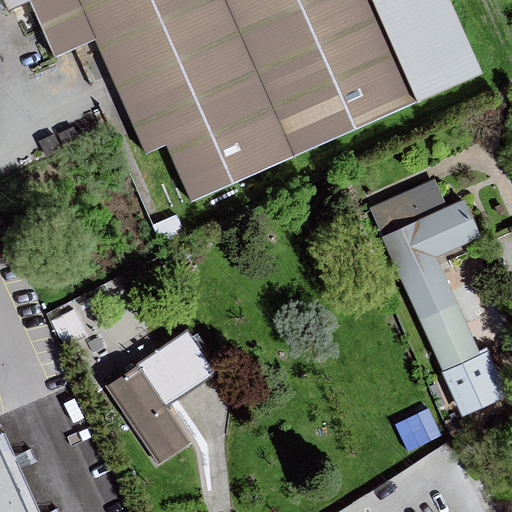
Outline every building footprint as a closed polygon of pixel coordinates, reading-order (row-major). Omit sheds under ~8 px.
[(482,75),(448,0),(0,0),(0,1),(7,16),(29,6),(53,61),(94,43),(145,158),(165,149),(189,204),(482,75)] [(367,212),(440,380),(481,361),(436,258),(479,239),(462,201),(447,208),(436,182),(367,212)] [(54,313),(61,334),(82,328),(75,306),(54,313)] [(186,334),(103,389),(156,469),(191,445),(166,407),(214,375),(186,334)] [(430,403),(397,417),(409,445),(442,431),(430,403)] [(0,511),(34,511),(33,507),(32,507),(1,429),(0,429),(0,511)]
